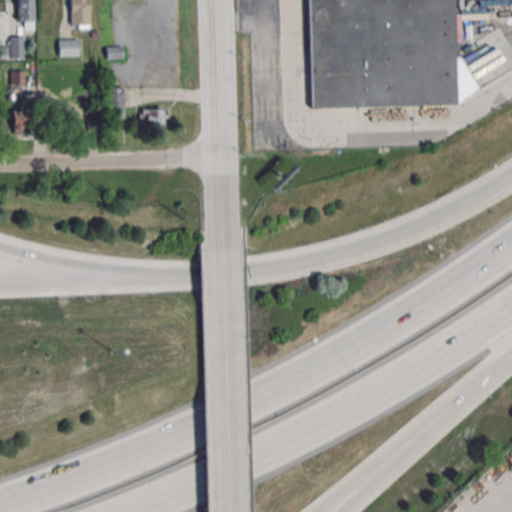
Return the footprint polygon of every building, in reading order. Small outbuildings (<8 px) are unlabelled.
[(16,0),(33,0),(34,20),(17,21),(16,0)] [(70,0),(89,0),(90,25),(71,25),(70,0)] [(453,0),(456,107),(310,111),(306,0),(453,0)] [(8,38),(24,38),(24,58),(9,59),(8,38)] [(58,41),(77,41),(77,56),(58,57),(58,41)] [(121,47),(105,47),(105,59),(121,59),(121,47)] [(8,70),(24,70),(24,85),(9,85),(8,70)] [(123,118),(123,87),(108,87),(108,118),(123,118)] [(140,125),(167,125),(167,109),(140,109),(140,125)] [(30,110),(11,110),(11,135),(30,135),(30,110)]
